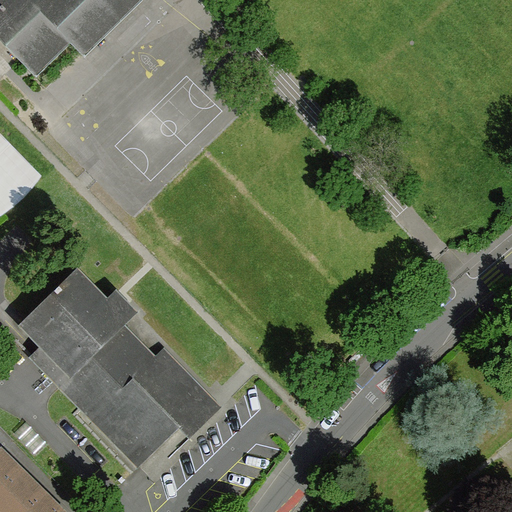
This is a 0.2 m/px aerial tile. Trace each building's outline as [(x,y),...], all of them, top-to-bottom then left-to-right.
[(0,0),(0,39),(36,76),(70,42),(84,56),(141,0),(0,0)] [(0,209),(4,214),(39,180),(0,140),(0,209)] [(107,302),(77,270),(26,320),(46,340),(76,372),(62,387),(140,467),(182,426),(211,398),(164,351),(154,359),(125,328),(138,316),(116,293),(107,302)] [(31,356),(62,387),(76,372),(46,340),(31,356)] [(221,409),(211,398),(182,426),(194,437),(221,409)] [(59,511),(0,452),(0,510),(2,511),(59,511)]
